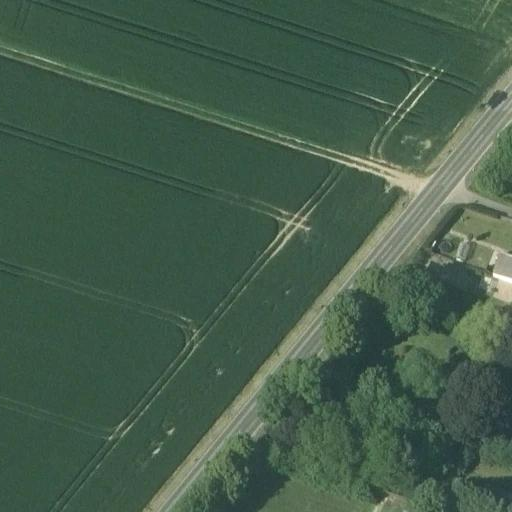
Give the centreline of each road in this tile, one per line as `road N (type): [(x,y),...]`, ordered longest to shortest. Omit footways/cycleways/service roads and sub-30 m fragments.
road 1 (track): [(0,54),(434,192)]
road 2 (tertiary): [(434,192),(175,511)]
road 3 (tertiary): [(511,99),(434,192)]
